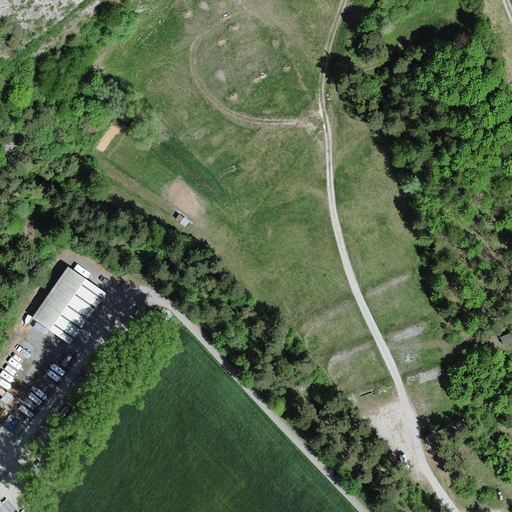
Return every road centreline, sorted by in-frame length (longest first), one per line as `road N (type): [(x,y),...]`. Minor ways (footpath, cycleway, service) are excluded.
road 1 (unclassified): [(0,472),(114,310),(142,295),(176,310),(363,511)]
road 2 (track): [(453,511),(423,468),(408,404),(339,238),(327,67),(345,0)]
road 3 (track): [(330,150),(301,120),(251,119),(222,108),(199,82),(190,55),(217,17)]
road 4 (track): [(335,211),(310,187),(280,175),(252,176),(197,202)]
